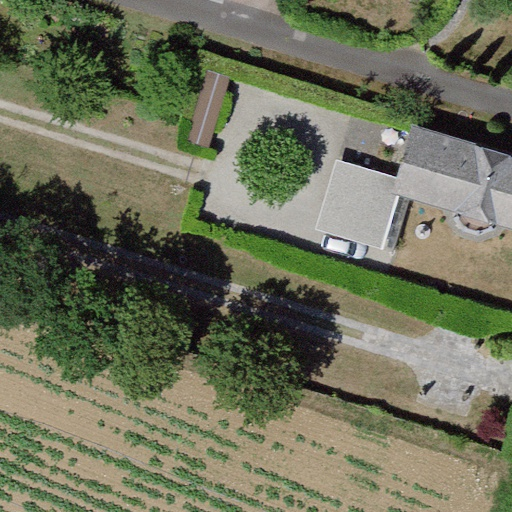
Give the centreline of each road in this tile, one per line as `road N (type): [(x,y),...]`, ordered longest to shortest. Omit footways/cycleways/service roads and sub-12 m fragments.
road 1 (track): [(0,221),(511,379)]
road 2 (track): [(0,111),(217,178)]
